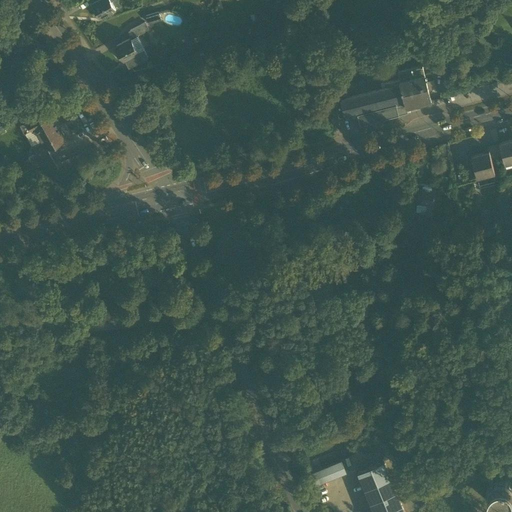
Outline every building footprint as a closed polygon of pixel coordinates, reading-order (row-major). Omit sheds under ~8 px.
[(96,0),(92,2),(101,18),(116,9),(111,0),(110,0),(96,0)] [(118,0),(111,0),(116,9),(122,6),(118,0)] [(225,13),(221,1),(216,3),(220,15),(225,13)] [(159,12),(146,16),(148,24),(161,19),(159,12)] [(145,32),(141,25),(130,31),(134,38),(139,35),(145,32)] [(138,52),(144,49),(146,48),(139,35),(134,38),(131,39),(138,52)] [(144,49),(138,52),(131,39),(131,38),(116,46),(124,61),(127,59),(130,66),(148,57),(144,49)] [(196,38),(186,38),(186,47),(196,47),(196,38)] [(429,64),(431,73),(444,70),(444,60),(429,64)] [(400,80),(425,74),(423,65),(398,71),(400,79),(400,80)] [(426,80),(425,74),(400,80),(401,85),(392,87),(341,100),(345,116),(358,113),(405,102),(407,107),(432,101),(429,92),(426,80)] [(426,80),(429,92),(437,90),(434,78),(426,80)] [(400,80),(400,79),(390,81),(392,87),(401,85),(400,80)] [(408,112),(407,107),(405,102),(358,113),(360,123),(408,112)] [(43,141),(47,149),(66,139),(49,109),(28,121),(28,122),(21,126),(25,134),(32,130),(33,131),(36,129),(43,141)] [(32,130),(25,134),(32,146),(43,141),(36,129),(33,131),(32,130)] [(503,157),(505,164),(511,162),(511,140),(500,144),(501,145),(503,157)] [(28,158),(34,168),(52,158),(47,149),(43,141),(32,146),(36,154),(28,158)] [(441,146),(443,158),(449,157),(447,145),(441,146)] [(501,145),(494,147),(497,158),(503,157),(501,145)] [(491,160),(497,158),(494,147),(488,149),(489,153),(490,153),(491,160)] [(472,157),(477,176),(494,172),(491,160),(490,153),(489,153),(472,157)] [(69,157),(55,164),(59,170),(72,166),(69,157)] [(32,169),(37,178),(59,170),(55,164),(52,158),(34,168),(32,169)] [(14,186),(37,178),(32,169),(11,180),(14,186)] [(420,222),(431,223),(435,187),(419,185),(417,203),(427,205),(426,214),(421,213),(420,222)] [(427,205),(417,203),(416,212),(421,213),(426,214),(427,205)] [(490,210),(482,209),(480,222),(489,223),(490,210)] [(418,238),(427,240),(431,223),(420,222),(418,238)] [(304,475),(309,487),(346,472),(342,460),(304,475)] [(405,511),(404,509),(384,460),(359,471),(375,511),(405,511)] [(506,504),(511,500),(511,480),(510,478),(503,475),(495,476),(489,481),(486,488),(486,496),(491,502),(498,505),(506,504)]
